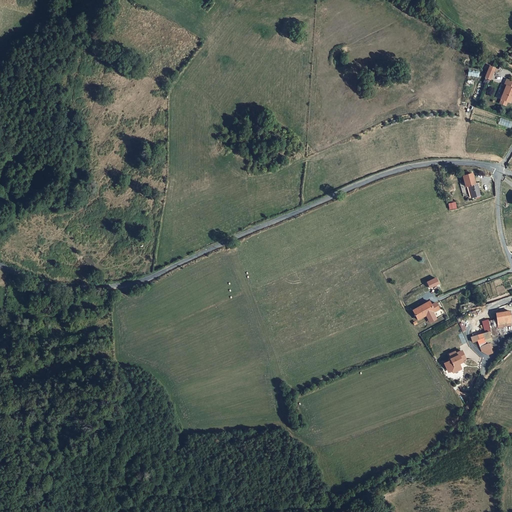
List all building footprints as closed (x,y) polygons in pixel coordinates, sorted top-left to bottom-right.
[(490,64),(484,76),(490,78),(495,67),(490,64)] [(511,97),(511,80),(506,78),(504,84),(507,85),(503,93),(500,99),(502,99),(507,101),(510,103),(511,98),(511,97)] [(500,118),(498,123),(509,127),(511,121),(500,118)] [(464,186),(466,185),(470,198),(479,195),(475,183),(473,183),(470,173),(461,176),(464,186)] [(426,281),(429,288),(439,284),(436,277),(426,281)] [(425,314),(433,310),(434,312),(438,310),(434,302),(430,305),(428,301),(412,311),(418,320),(426,316),(425,314)] [(511,328),(511,326),(509,310),(495,313),(496,318),(487,319),(490,330),(491,335),(509,332),(511,328)] [(491,335),(490,330),(477,334),(479,338),(476,339),(482,356),(491,353),(488,343),(486,344),(485,339),(491,335)] [(455,350),(448,353),(450,359),(443,362),(447,372),(452,371),(453,373),(462,369),(460,362),(466,360),(462,349),(456,351),(455,350)]
